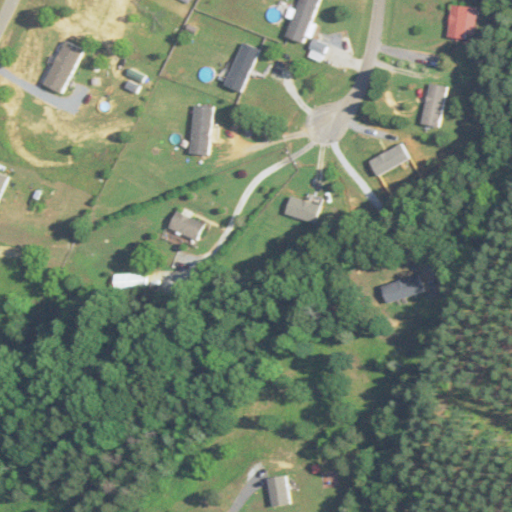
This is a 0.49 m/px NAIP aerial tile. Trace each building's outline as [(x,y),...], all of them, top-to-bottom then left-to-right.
[(307,43),(319,0),(300,0),(290,38),(307,43)] [(451,38),(469,39),(470,7),(452,6),(451,38)] [(85,50),(67,41),(46,86),(65,94),(85,50)] [(441,128),(449,88),(432,84),(423,124),(441,128)] [(211,156),(215,107),(196,106),(193,155),(211,156)] [(0,201),(10,178),(0,173),(0,201)] [(199,243),(208,224),(179,211),(171,229),(199,243)] [(133,274),(133,289),(150,289),(150,274),(133,274)] [(425,292),(420,276),(384,287),(389,304),(425,292)]
